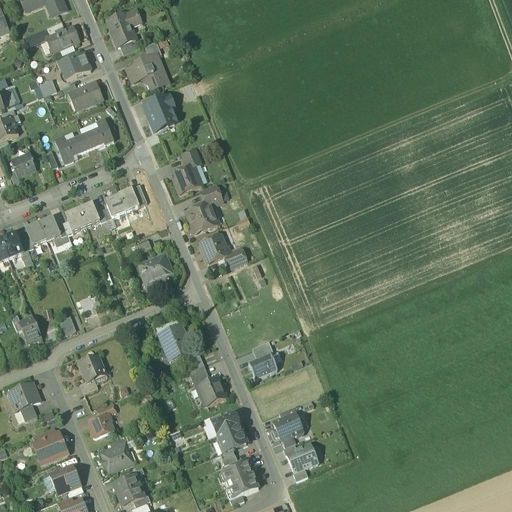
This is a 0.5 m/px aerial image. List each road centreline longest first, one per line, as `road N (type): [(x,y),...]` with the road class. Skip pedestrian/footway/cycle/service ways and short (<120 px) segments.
road 1 (residential): [(257,511),(285,491),(201,290)]
road 2 (residential): [(47,364),(63,349),(201,290)]
road 3 (residential): [(145,155),(82,0)]
road 4 (residential): [(107,511),(47,364)]
road 5 (residential): [(5,216),(145,155)]
road 6 (residential): [(201,290),(145,155)]
